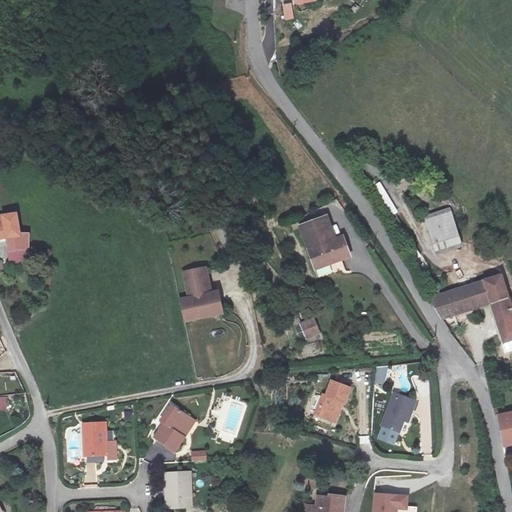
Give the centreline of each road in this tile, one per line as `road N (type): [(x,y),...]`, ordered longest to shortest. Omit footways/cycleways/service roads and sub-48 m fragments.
road 1 (unclassified): [(458,355),(362,204),(270,84),(254,43),(252,0)]
road 2 (residential): [(36,416),(243,376),(258,356),(251,315)]
road 3 (residential): [(458,355),(443,378),(446,464),(367,461),(364,406)]
road 4 (unclassified): [(511,511),(484,394),(458,355)]
